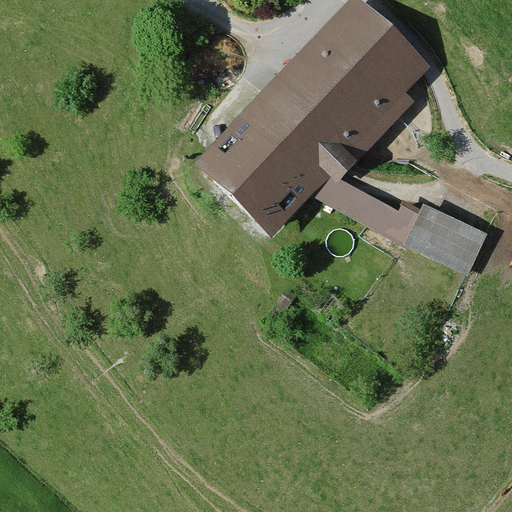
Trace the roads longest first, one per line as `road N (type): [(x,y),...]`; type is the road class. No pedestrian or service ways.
road 1 (residential): [(356,0),(399,29),(435,78),(456,135),(511,172)]
road 2 (track): [(174,0),(242,28),(288,26),(322,0)]
